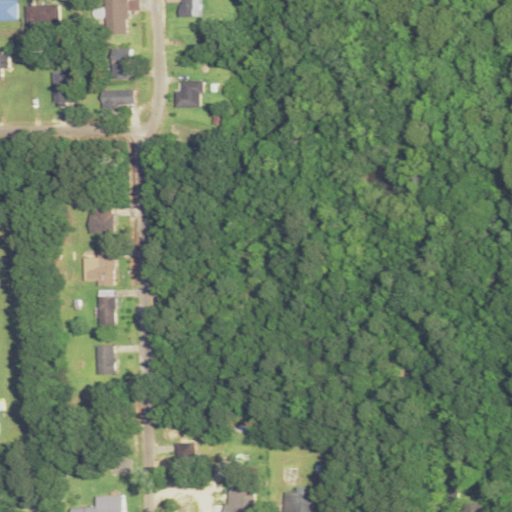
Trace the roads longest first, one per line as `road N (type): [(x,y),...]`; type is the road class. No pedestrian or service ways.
road 1 (residential): [(150,511),(142,157),(159,97),(156,0)]
road 2 (residential): [(0,127),(151,124)]
